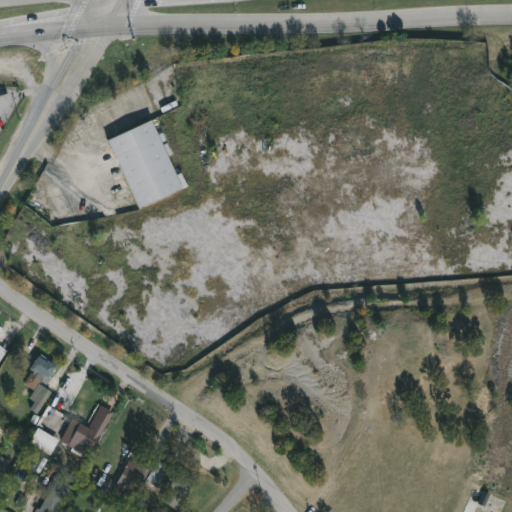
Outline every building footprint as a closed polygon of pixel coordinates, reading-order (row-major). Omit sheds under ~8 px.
[(183,188),(139,208),(108,140),(152,120),(183,188)] [(0,325),(2,327),(0,330),(0,339),(10,347),(0,362),(0,325)] [(45,356),(57,366),(49,378),(45,375),(37,385),(29,379),(34,371),(30,368),(42,353),(45,356)] [(52,393),(39,413),(31,408),(36,401),(30,398),(39,384),(52,393)] [(102,405),(115,411),(88,457),(61,440),(74,418),(89,427),(102,405)] [(43,450),(52,456),(61,442),(51,436),(43,450)] [(0,453),(12,461),(0,482),(0,453)] [(139,465),(152,471),(159,460),(172,469),(169,473),(172,475),(175,470),(179,472),(182,468),(194,475),(191,481),(194,483),(178,510),(163,500),(171,487),(166,484),(167,482),(164,481),(156,494),(143,486),(145,482),(142,480),(129,502),(122,498),(126,491),(115,485),(130,460),(139,465)] [(73,484),(58,511),(35,511),(38,507),(39,508),(56,475),(73,484)] [(98,486),(109,492),(114,484),(102,478),(98,486)]
